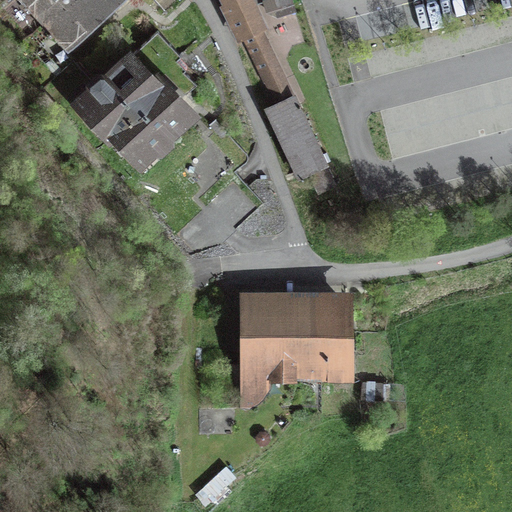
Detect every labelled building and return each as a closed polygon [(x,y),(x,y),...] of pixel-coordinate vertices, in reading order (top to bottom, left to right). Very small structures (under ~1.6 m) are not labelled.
[(20,0),(68,51),(125,0),(20,0)] [(252,0),(224,0),(242,38),(246,37),(276,102),(267,107),(299,176),(308,172),(318,194),(335,186),(262,30),(266,28),(252,0)] [(182,56),(157,30),(105,79),(101,75),(90,85),(94,89),(79,103),(91,115),(95,111),(106,123),(102,128),(114,140),(122,133),(133,145),(129,149),(141,162),(155,148),(159,152),(171,142),(167,137),(192,114),(180,100),(197,84),(184,71),(187,68),(189,66),(187,64),(180,57),(182,56)] [(346,304),(244,304),(244,366),(229,366),(229,390),(244,390),(244,409),(250,409),(258,404),(264,399),(271,388),(271,380),(294,380),(294,376),(346,376),(346,304)] [(382,382),(363,382),(363,398),(382,398),(382,382)] [(224,465),(203,486),(213,496),(233,475),(224,465)]
